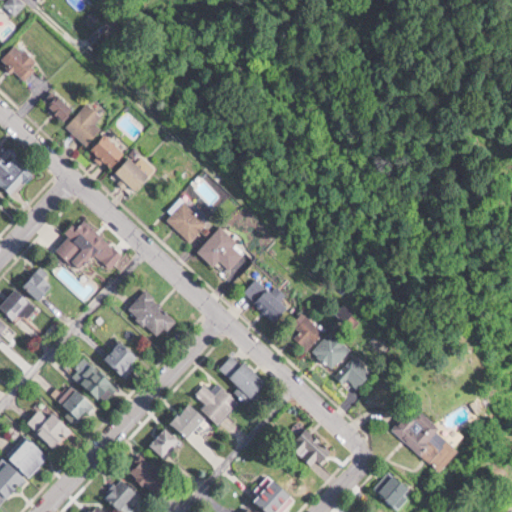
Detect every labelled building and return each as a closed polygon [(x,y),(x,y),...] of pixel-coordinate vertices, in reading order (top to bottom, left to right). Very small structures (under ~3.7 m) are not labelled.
[(17,12),(27,1),(26,0),(6,0),(5,2),(17,12)] [(3,56),(25,79),(41,62),(20,40),(3,56)] [(63,119),(75,107),(56,88),(44,100),(63,119)] [(87,143),(103,126),(97,121),(103,114),(89,101),(67,124),(87,143)] [(126,147),(103,133),(92,154),(115,167),(126,147)] [(0,158),(0,178),(13,192),(35,170),(12,147),(0,158)] [(140,162),(132,154),(117,169),(136,188),(156,168),(145,158),(140,162)] [(167,216),(190,239),(208,221),(185,198),(167,216)] [(96,252),(110,265),(122,251),(81,216),(67,232),(70,234),(58,248),(81,268),(96,252)] [(221,225),(199,247),(215,264),(222,258),(231,267),(246,251),(221,225)] [(25,284),(41,299),(56,283),(39,268),(25,284)] [(245,290),(276,320),(289,307),(259,276),(245,290)] [(37,305),(18,287),(1,303),(20,322),(37,305)] [(130,306),(159,336),(178,318),(148,288),(130,306)] [(0,339),(12,325),(0,315),(0,339)] [(325,331),(309,316),(293,333),(308,348),(325,331)] [(313,349),(334,367),(351,347),(330,329),(313,349)] [(143,358),(122,338),(106,354),(126,375),(143,358)] [(241,385),(237,389),(248,400),(267,381),(236,351),(221,366),(241,385)] [(87,354),(71,369),(100,398),(116,383),(87,354)] [(339,370),(357,388),(373,372),(355,354),(339,370)] [(212,387),(207,382),(194,395),(220,421),(240,401),(219,380),(212,387)] [(76,421),(94,403),(75,383),(56,401),(76,421)] [(189,435),(208,416),(192,401),(173,420),(189,435)] [(72,429),(46,403),(29,420),(56,446),(72,429)] [(419,408),(417,411),(410,406),(394,427),(446,469),(465,444),(419,408)] [(180,438),(168,425),(150,442),(163,455),(180,438)] [(330,453),(306,429),(292,443),(316,467),(330,453)] [(0,501),(3,504),(49,453),(26,432),(6,454),(6,453),(0,459),(0,501)] [(130,471),(160,491),(172,473),(142,453),(130,471)] [(416,485),(391,468),(378,486),(402,504),(416,485)] [(127,502),(139,489),(123,475),(106,494),(126,511),(132,511),(135,509),(127,502)] [(255,497),(271,511),(282,511),(297,496),(275,476),(255,497)] [(88,511),(109,511),(99,502),(88,511)]
